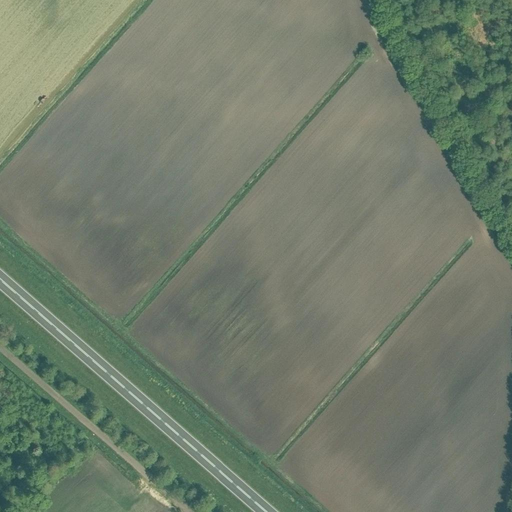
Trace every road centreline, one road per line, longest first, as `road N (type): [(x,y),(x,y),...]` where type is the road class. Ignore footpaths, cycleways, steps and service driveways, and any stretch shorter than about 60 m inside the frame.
road 1 (trunk): [(265,511),(0,280)]
road 2 (unclassified): [(188,511),(0,349)]
